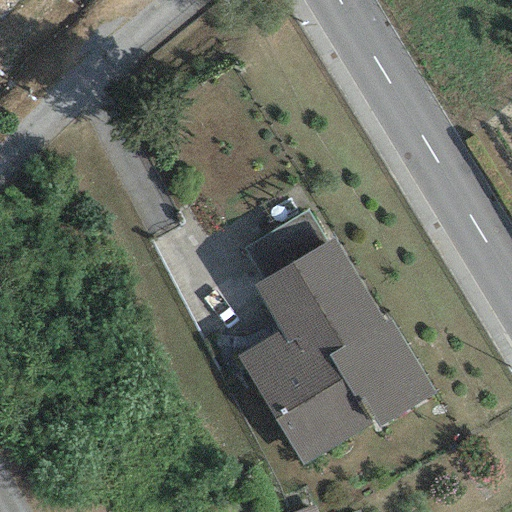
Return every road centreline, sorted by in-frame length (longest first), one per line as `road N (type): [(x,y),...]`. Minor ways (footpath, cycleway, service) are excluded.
road 1 (residential): [(5,511),(0,198),(213,0)]
road 2 (tertiary): [(511,290),(335,0)]
